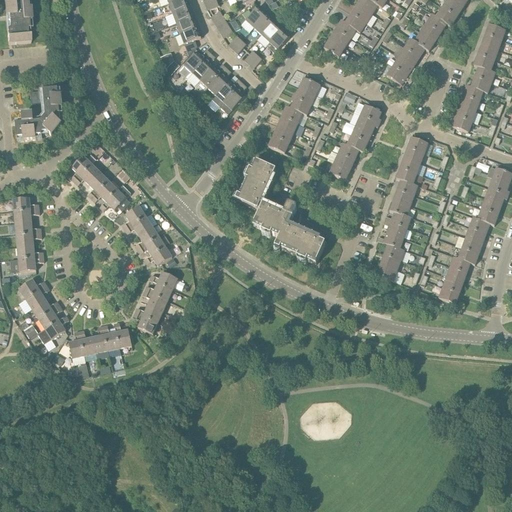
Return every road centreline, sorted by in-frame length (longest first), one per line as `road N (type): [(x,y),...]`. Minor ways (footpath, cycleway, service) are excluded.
road 1 (residential): [(64,204),(119,272),(115,303),(107,308),(89,306),(69,279)]
road 2 (tertiary): [(326,306),(238,261),(184,213)]
road 3 (tertiary): [(491,339),(405,330),(326,306)]
road 4 (residential): [(421,128),(387,101),(292,59)]
road 5 (residential): [(184,213),(266,98)]
road 6 (residential): [(266,98),(214,45),(193,0)]
road 7 (tertiary): [(109,116),(68,0)]
road 8 (tertiary): [(184,213),(109,116)]
